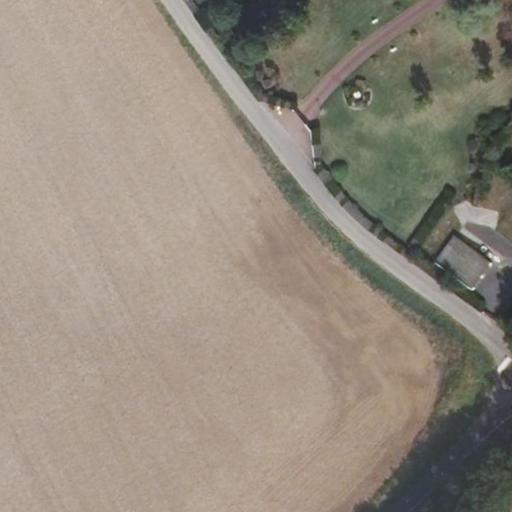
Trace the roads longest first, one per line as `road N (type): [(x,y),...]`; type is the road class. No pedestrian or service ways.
road 1 (unclassified): [(176,0),(333,210),(473,319),(501,351),(511,382)]
road 2 (tertiary): [(511,418),(410,511)]
